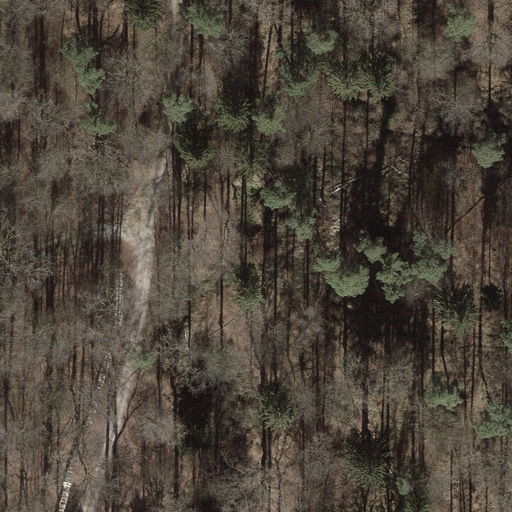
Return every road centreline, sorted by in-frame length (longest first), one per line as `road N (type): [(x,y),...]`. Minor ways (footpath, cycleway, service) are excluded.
road 1 (track): [(178,0),(181,35),(155,206),(83,511)]
road 2 (track): [(160,175),(438,511)]
road 3 (track): [(160,175),(0,81)]
road 4 (track): [(155,206),(0,258)]
